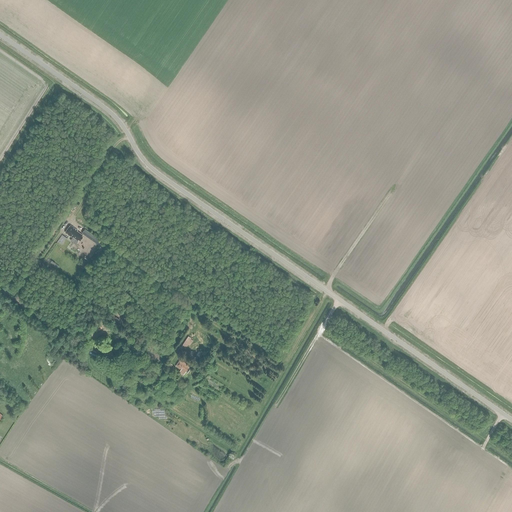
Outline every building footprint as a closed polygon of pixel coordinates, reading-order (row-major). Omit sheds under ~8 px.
[(79,239),(81,240),(83,237),(82,236),(83,235),(78,231),(78,230),(71,225),(66,232),(73,237),(78,240),(79,239)] [(84,229),(82,233),(96,243),(99,239),(84,229)] [(63,244),(68,237),(63,234),(58,240),(63,244)] [(111,317),(109,320),(118,326),(120,323),(118,321),(119,319),(115,317),(114,319),(111,317)] [(176,351),(181,354),(191,339),(188,337),(180,347),(179,346),(176,351)] [(109,344),(102,355),(107,359),(106,360),(113,365),(118,356),(113,352),(115,349),(109,344)] [(186,371),(188,372),(190,368),(189,367),(190,365),(181,359),(176,366),(181,369),(180,372),(184,375),(186,371)]
